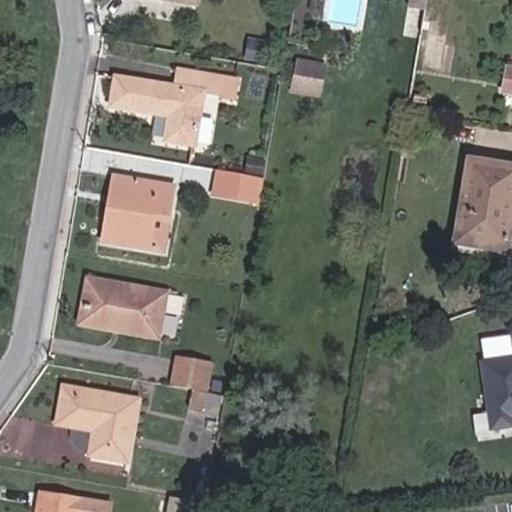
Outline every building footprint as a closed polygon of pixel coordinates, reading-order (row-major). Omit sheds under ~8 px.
[(267,45),(248,41),(244,63),(264,67),(267,45)] [(317,97),(324,65),(297,60),(291,91),(317,97)] [(194,145),(203,93),(235,98),(238,81),(178,72),(176,88),(117,78),(112,105),(171,116),(167,141),(194,145)] [(262,176),(265,160),(248,158),(246,173),(262,176)] [(509,239),(511,220),(511,166),(469,160),(456,243),(475,246),(477,234),(509,239)] [(258,202),(263,179),(219,171),(215,194),(258,202)] [(168,221),(174,187),(122,178),(117,207),(110,205),(104,241),(148,249),(154,218),(168,221)] [(182,316),(185,298),(166,294),(166,293),(93,280),(86,320),(123,327),(122,331),(158,338),(163,313),(182,316)] [(511,356),(482,361),(489,414),(475,416),(477,430),(492,428),(492,425),(511,421),(511,411),(511,405),(511,404),(511,356)] [(206,392),(211,365),(178,360),(174,387),(206,392)] [(223,392),(226,376),(213,374),(211,390),(223,392)] [(128,462),(138,400),(64,387),(57,424),(74,427),(74,438),(79,447),(83,452),(86,453),(90,455),(128,462)] [(216,415),(221,397),(194,391),(190,409),(216,415)] [(109,511),(111,505),(40,494),(37,511),(109,511)]
